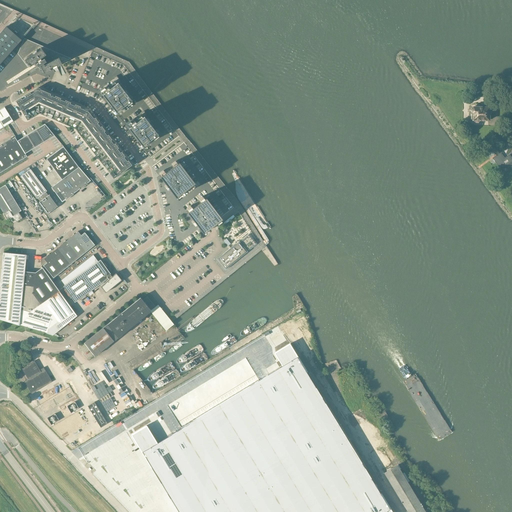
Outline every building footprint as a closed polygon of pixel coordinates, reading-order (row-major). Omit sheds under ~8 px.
[(0,62),(20,40),(5,27),(0,32),(0,62)] [(71,58),(24,38),(17,54),(27,67),(36,60),(37,61),(34,63),(36,66),(39,64),(40,65),(39,65),(43,72),(71,58)] [(98,90),(116,113),(134,99),(116,76),(98,90)] [(116,172),(118,175),(131,164),(128,160),(126,161),(124,157),(125,156),(121,151),(120,152),(117,148),(118,147),(114,143),(113,144),(110,140),(112,139),(108,134),(107,135),(104,131),(105,130),(101,125),(100,126),(97,123),(98,122),(94,117),(93,118),(88,111),(80,107),(80,106),(75,104),(74,105),(70,103),(71,102),(65,99),(64,101),(60,99),(61,98),(55,95),(54,96),(50,95),(51,93),(40,89),(39,90),(37,89),(31,93),(30,92),(25,95),(25,96),(21,99),(21,98),(15,101),(24,115),(27,113),(25,110),(38,101),(81,120),(120,170),(116,172)] [(27,113),(24,115),(27,120),(39,113),(75,128),(114,178),(118,175),(116,172),(120,170),(81,120),(38,101),(25,110),(27,113)] [(474,120),(476,122),(478,122),(480,120),(490,120),(490,110),(490,107),(480,107),(479,105),(476,105),(475,107),(474,107),(472,109),(472,112),(474,115),(474,120)] [(0,129),(13,121),(4,107),(0,109),(0,129)] [(161,134),(143,111),(125,125),(143,148),(161,134)] [(17,140),(25,153),(35,147),(44,142),(54,135),(45,123),(36,129),(27,135),(17,140)] [(0,172),(26,156),(15,137),(0,145),(0,172)] [(46,159),(61,179),(78,167),(63,146),(46,159)] [(502,158),(503,157),(500,153),(494,157),(493,158),(496,162),(501,169),(505,166),(507,168),(511,163),(511,158),(509,155),(504,159),(502,158)] [(177,161),(159,176),(175,197),(193,182),(177,161)] [(62,202),(87,183),(90,180),(79,166),(78,167),(61,179),(51,187),(62,202)] [(45,192),(46,191),(30,169),(20,176),(36,198),(37,198),(40,201),(39,202),(48,213),(52,210),(51,210),(57,205),(55,202),(49,194),(48,195),(45,192)] [(21,210),(8,189),(12,186),(12,187),(13,186),(10,181),(0,187),(0,207),(3,213),(7,219),(10,217),(12,221),(15,220),(16,222),(22,218),(18,212),(21,210)] [(205,197),(186,211),(202,232),(220,218),(205,197)] [(257,217),(255,218),(261,227),(262,228),(263,229),(264,229),(265,229),(266,229),(267,228),(265,224),(265,225),(264,224),(263,224),(262,223),(257,217)] [(53,278),(86,251),(94,245),(84,232),(81,235),(78,231),(74,234),(73,234),(72,234),(72,235),(73,235),(66,241),(65,240),(63,242),(64,242),(49,254),(49,253),(47,255),(47,256),(44,259),(47,262),(43,265),(53,278)] [(255,244),(248,235),(234,246),(233,246),(230,248),(231,249),(218,259),(225,268),(238,258),(239,258),(242,256),(241,255),(255,244)] [(24,271),(26,255),(20,254),(3,252),(0,283),(0,319),(10,322),(52,335),(77,316),(42,267),(35,272),(24,271)] [(121,280),(115,273),(112,276),(111,276),(100,260),(98,261),(93,255),(61,280),(65,285),(63,286),(74,302),(103,282),(104,283),(101,287),(105,292),(121,280)] [(94,356),(150,311),(166,330),(174,324),(158,304),(155,307),(147,297),(142,300),(140,297),(84,343),(94,356)] [(146,426),(131,435),(178,511),(392,511),(290,344),(276,352),(283,365),(259,380),(181,428),(156,443),(146,426)] [(34,361),(21,368),(28,379),(24,382),(31,394),(52,382),(43,367),(39,370),(34,361)] [(94,402),(87,406),(100,427),(107,423),(94,402)] [(426,511),(399,466),(398,464),(385,472),(408,511),(426,511)]
